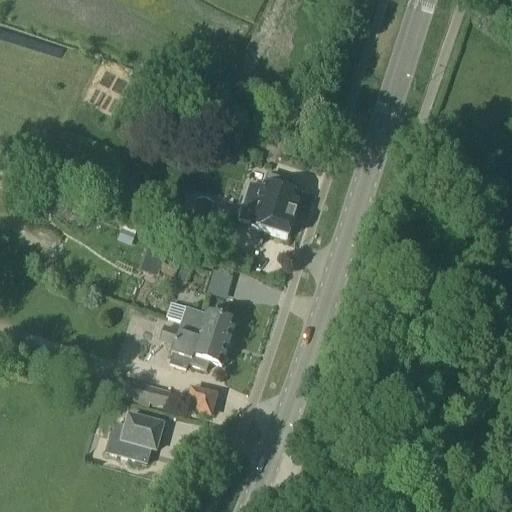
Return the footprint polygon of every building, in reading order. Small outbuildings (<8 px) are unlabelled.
[(69,181),(51,174),(46,185),(65,193),(69,181)] [(290,185),(267,178),(264,189),(263,189),(262,192),(249,188),(238,223),(250,227),(249,231),(286,242),(291,227),(292,227),(295,216),(295,215),(299,200),(287,196),(290,185)] [(212,202),(197,200),(192,222),(207,225),(212,202)] [(163,263),(159,274),(158,275),(174,281),(178,268),(163,263)] [(177,336),(227,353),(235,327),(204,318),(185,312),(177,336)] [(227,353),(177,336),(163,331),(159,345),(172,349),(169,357),(172,358),(169,368),(184,373),(186,368),(205,374),(208,365),(221,370),(227,353)] [(131,385),(130,386),(127,399),(138,403),(137,407),(147,409),(149,406),(165,410),(169,396),(131,385)] [(210,420),(215,398),(188,391),(182,414),(210,420)] [(113,428),(106,457),(145,467),(149,452),(154,454),(161,428),(127,419),(124,431),(113,428)]
